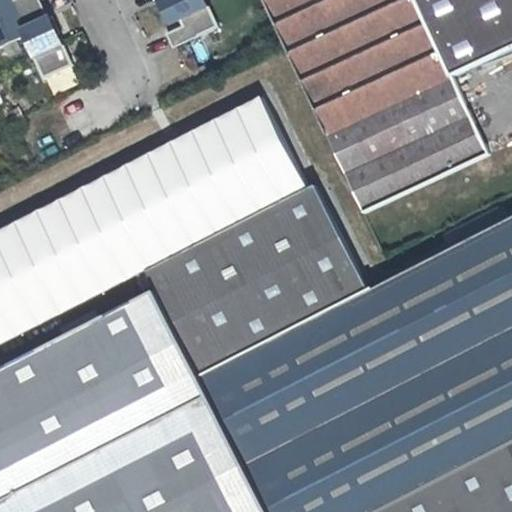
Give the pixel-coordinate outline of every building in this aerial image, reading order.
[(12,0),(0,0),(0,50),(24,40),(33,62),(36,60),(46,81),(75,68),(66,47),(65,48),(51,18),(49,19),(39,0),(21,0),(14,3),(12,0)] [(203,0),(172,0),(161,6),(173,31),(183,26),(185,29),(169,37),(176,50),(218,30),(203,0)] [(261,0),(283,45),(374,0),(261,0)] [(324,135),(451,77),(511,48),(511,0),(374,0),(283,45),(284,47),(324,135)] [(451,77),(324,135),(359,209),(484,148),(451,77)] [(258,99),(0,233),(0,347),(148,271),(149,273),(143,275),(158,306),(186,360),(357,274),(313,187),(306,191),(258,99)] [(270,511),(511,511),(511,217),(366,293),(357,274),(186,360),(270,511)] [(270,511),(186,360),(158,306),(0,385),(0,511),(270,511)]
